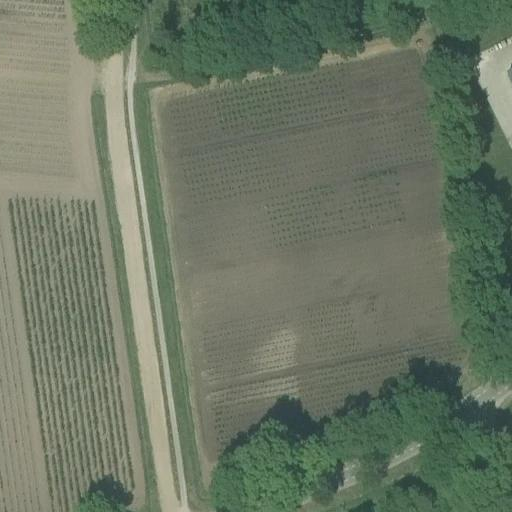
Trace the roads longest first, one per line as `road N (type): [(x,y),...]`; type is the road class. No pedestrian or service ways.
road 1 (track): [(114,0),(116,109),(161,511)]
road 2 (tertiary): [(247,511),(394,451),(511,381)]
